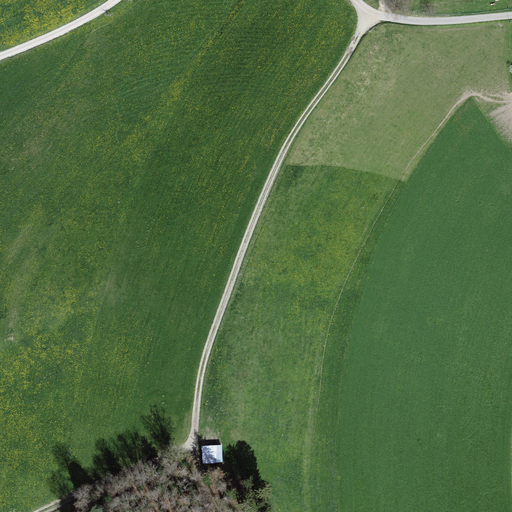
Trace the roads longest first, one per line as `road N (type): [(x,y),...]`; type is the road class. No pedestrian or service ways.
road 1 (unclassified): [(511,14),(431,21),(369,14)]
road 2 (track): [(115,0),(0,57)]
